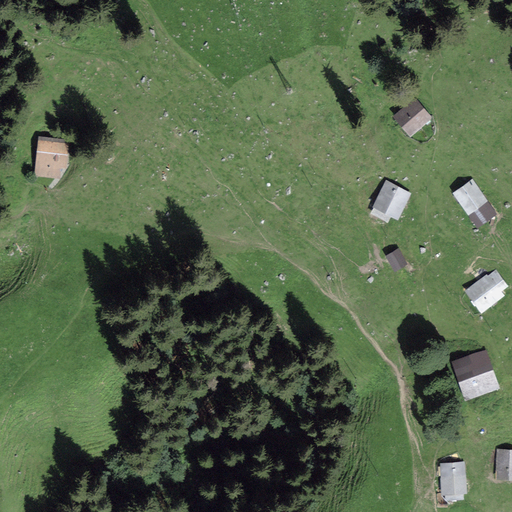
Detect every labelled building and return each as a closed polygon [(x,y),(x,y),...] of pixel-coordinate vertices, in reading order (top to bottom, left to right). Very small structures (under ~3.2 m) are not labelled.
[(434,115),(417,95),(396,111),(412,132),(434,115)] [(73,138),(41,135),(37,175),(62,178),(64,168),(70,169),(73,138)] [(491,199),(474,177),(453,192),(470,214),(471,214),(489,200),(491,199)] [(401,185),(388,178),(374,205),(376,206),(373,212),(384,218),(401,185)] [(414,191),(401,185),(384,218),(390,221),(393,215),(400,218),(414,191)] [(480,226),(498,212),(489,200),(471,214),(480,226)] [(411,262),(401,246),(389,254),(399,270),(411,262)] [(508,294),(505,290),(511,285),(498,268),(490,274),(489,272),(466,290),(484,313),(508,294)] [(504,386),(489,347),(454,359),(469,399),(504,386)] [(511,476),(511,446),(501,446),(500,476),(511,476)] [(445,493),(449,492),(449,499),(468,498),(468,492),(471,491),(469,460),(443,461),(445,493)]
